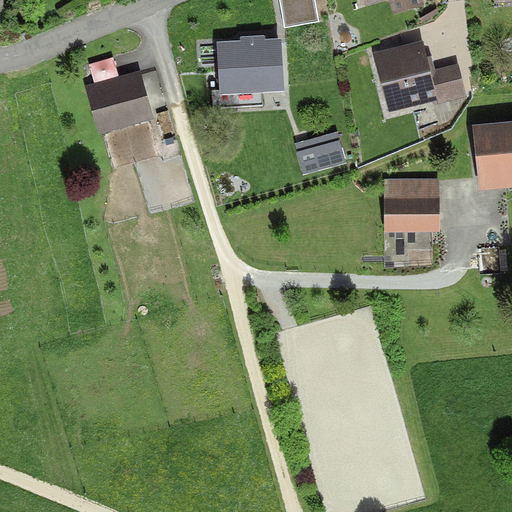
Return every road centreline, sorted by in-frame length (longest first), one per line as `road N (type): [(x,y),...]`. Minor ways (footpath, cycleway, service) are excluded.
road 1 (track): [(231,287),(290,511)]
road 2 (residential): [(157,0),(0,60)]
